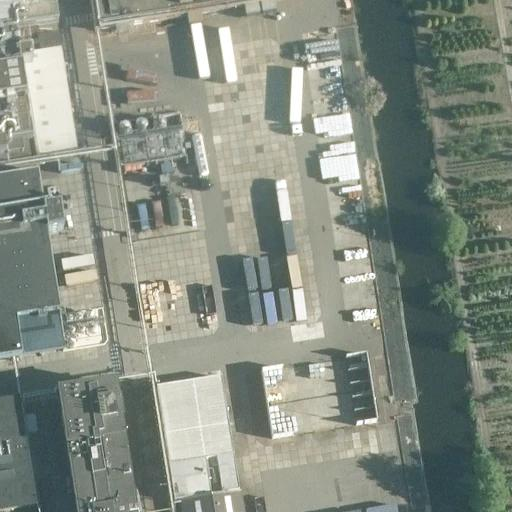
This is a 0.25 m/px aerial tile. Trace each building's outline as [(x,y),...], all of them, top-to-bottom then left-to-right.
[(16,31),(36,28),(57,24),(53,0),(0,0),(0,195),(39,189),(20,68),(31,66),(29,55),(20,56),(20,55),(16,31)] [(94,0),(99,32),(177,20),(177,19),(225,10),(286,0),(94,0)] [(35,39),(38,53),(61,50),(59,35),(35,39)] [(235,171),(237,184),(248,182),(246,170),(235,171)] [(39,189),(0,195),(0,330),(15,329),(14,321),(58,314),(45,233),(63,230),(59,207),(42,210),(39,189)] [(114,385),(57,394),(75,511),(127,511),(134,511),(114,385)] [(0,511),(33,506),(16,401),(0,403),(0,511)] [(241,511),(232,452),(174,461),(182,511),(241,511)]
